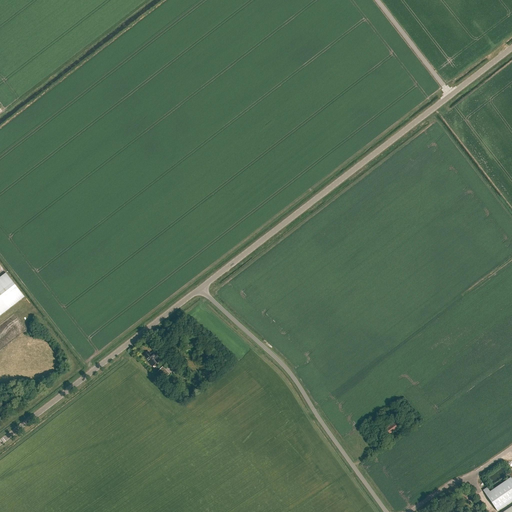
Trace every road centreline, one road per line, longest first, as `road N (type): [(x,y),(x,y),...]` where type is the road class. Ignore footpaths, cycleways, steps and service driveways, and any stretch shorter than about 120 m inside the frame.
road 1 (tertiary): [(200,288),(511,47)]
road 2 (unclassified): [(385,511),(283,365),(200,288)]
road 3 (tertiary): [(0,442),(200,288)]
